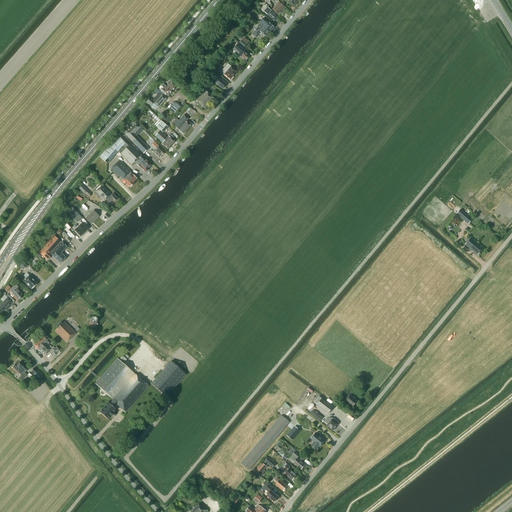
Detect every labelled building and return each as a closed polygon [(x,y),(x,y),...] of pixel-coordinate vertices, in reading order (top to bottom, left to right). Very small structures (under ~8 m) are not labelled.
[(284,7),(279,2),(272,10),(277,14),(284,7)] [(278,17),(269,9),(268,7),(264,11),(274,21),(278,17)] [(261,23),(270,32),(271,31),(272,31),(273,29),(273,28),(274,27),(266,20),(263,18),(260,22),(261,23)] [(255,37),(260,32),(266,37),(270,32),(261,23),(259,26),(257,29),(252,34),(255,37)] [(244,38),(239,43),(244,48),(249,42),(244,38)] [(239,43),(233,50),(241,57),(242,56),(246,60),(247,59),(248,59),(249,58),(249,57),(249,56),(248,55),(248,54),(246,53),(248,51),(239,43)] [(237,71),(231,66),(231,67),(228,64),(221,71),(225,74),(230,79),(237,71)] [(220,69),(215,65),(212,69),(217,73),(220,69)] [(226,84),(220,78),(215,83),(218,86),(218,85),(222,89),(226,84)] [(168,85),(166,86),(166,87),(172,91),(176,87),(170,82),(169,82),(167,84),(168,85)] [(166,87),(166,86),(164,84),(162,86),(163,87),(161,90),(163,91),(168,96),(172,91),(166,87)] [(194,101),(197,104),(198,102),(205,109),(214,98),(207,92),(204,96),(200,93),(194,101)] [(158,108),(162,103),(166,99),(160,94),(159,93),(157,96),(158,97),(155,100),(154,100),(153,101),(149,98),(146,102),(150,106),(152,103),(158,108)] [(172,105),(169,109),(174,113),(177,110),(172,105)] [(154,125),(162,133),(167,127),(154,115),(152,117),(157,121),(154,125)] [(178,130),(183,134),(190,126),(186,122),(188,119),(184,115),(174,126),(178,130)] [(124,133),(143,153),(149,148),(137,136),(143,130),(135,122),(124,133)] [(163,146),(167,149),(175,141),(170,137),(168,136),(167,138),(159,131),(155,136),(162,143),(161,144),(163,145),(163,146)] [(131,144),(131,143),(120,132),(99,157),(107,164),(117,152),(120,154),(131,165),(134,162),(137,164),(136,164),(140,168),(145,172),(148,168),(151,165),(148,162),(145,159),(141,156),(142,155),(131,144)] [(165,152),(158,146),(155,143),(153,145),(156,148),(152,151),(154,154),(159,158),(165,152)] [(123,180),(130,187),(133,183),(133,182),(136,179),(133,175),(130,173),(131,172),(119,160),(111,169),(119,178),(120,177),(123,180)] [(86,186),(90,182),(86,178),(82,182),(86,186)] [(91,194),(82,185),(79,189),(85,194),(86,193),(89,197),(91,194)] [(117,198),(112,194),(111,195),(102,186),(95,192),(101,198),(102,197),(105,201),(108,205),(112,201),(113,202),(117,198)] [(68,213),(77,222),(82,218),(73,208),(68,213)] [(472,219),(460,209),(456,214),(468,224),(472,219)] [(99,216),(93,211),(85,218),(91,224),(99,216)] [(75,231),(80,236),(88,229),(83,223),(75,231)] [(59,229),(54,234),(57,237),(62,232),(59,229)] [(61,242),(54,235),(52,238),(51,238),(38,252),(47,260),(51,255),(60,263),(65,257),(61,253),(66,247),(61,242)] [(482,247),(471,238),(466,244),(478,255),(483,249),(481,248),(482,247)] [(23,270),(27,266),(23,262),(19,266),(23,270)] [(23,281),(31,289),(37,283),(29,275),(23,281)] [(7,292),(8,291),(11,294),(17,301),(22,297),(18,293),(19,292),(16,289),(18,287),(16,284),(11,289),(8,286),(4,289),(7,292)] [(5,310),(6,311),(11,305),(13,303),(9,299),(11,298),(7,294),(6,296),(7,297),(0,304),(1,306),(0,306),(0,313),(0,314),(5,310)] [(88,323),(93,328),(93,329),(98,324),(96,323),(98,322),(98,319),(97,318),(99,316),(93,310),(87,316),(90,319),(90,321),(88,323)] [(55,331),(66,342),(76,333),(65,322),(62,325),(60,323),(57,326),(58,328),(55,331)] [(54,347),(53,348),(49,344),(50,343),(48,341),(50,339),(45,334),(33,345),(38,350),(40,349),(45,355),(51,349),(53,350),(52,351),(55,354),(59,350),(56,347),(55,348),(54,347)] [(149,386),(135,375),(117,359),(95,384),(113,400),(112,401),(117,405),(126,413),(149,386)] [(158,376),(152,383),(165,394),(170,389),(171,390),(186,374),(171,361),(158,376)] [(11,368),(20,377),(19,378),(21,380),(27,374),(25,372),(27,370),(19,363),(16,366),(15,365),(11,368)] [(345,399),(353,406),(358,401),(356,400),(356,399),(350,394),(345,399)] [(329,413),(334,407),(322,398),(319,396),(314,402),(317,404),(329,413)] [(117,405),(112,401),(109,404),(107,403),(99,412),(108,419),(110,416),(111,417),(114,414),(113,413),(116,410),(115,408),(117,405)] [(346,416),(347,415),(348,415),(348,414),(341,408),(340,409),(339,410),(346,416)] [(311,413),(320,421),(323,417),(314,409),(311,413)] [(290,422),(281,415),(241,463),(249,470),(290,422)] [(334,429),(335,428),(335,427),(338,424),(332,419),(333,418),(332,418),(328,418),(325,421),(328,424),(327,425),(333,430),(334,429)] [(301,431),(295,426),(287,435),(293,440),(301,431)] [(320,446),(325,440),(316,433),(311,439),(315,442),(312,445),(317,449),(320,445),(320,446)] [(300,459),(298,458),(301,455),(296,451),(290,458),(295,462),(294,463),(301,469),(306,464),(303,461),(300,459)] [(265,461),(273,468),(276,464),(268,458),(265,461)] [(262,463),(256,471),(260,475),(267,467),(262,463)] [(283,469),(286,472),(285,474),(292,480),(297,475),(289,468),(290,467),(287,464),(283,469)] [(277,483),(276,484),(283,491),(288,485),(278,477),(275,481),(277,483)] [(279,496),(271,489),(273,487),(265,480),(263,483),(267,486),(264,490),(268,493),(266,495),(274,502),(279,496)] [(262,498),(258,494),(253,500),(258,504),(262,498)] [(208,511),(209,511),(198,501),(189,511),(208,511)]
